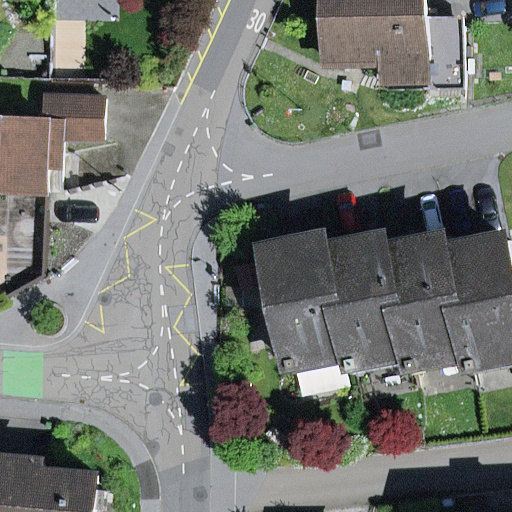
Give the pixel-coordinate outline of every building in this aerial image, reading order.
[(389,81),(389,91),(466,90),(466,28),(430,29),(429,0),(329,0),(331,63),(378,62),(379,81),(389,81)] [(0,183),(2,184),(2,192),(65,194),(67,140),(106,141),(107,101),(50,99),(49,123),(0,121),(0,183)] [(422,363),(473,353),(450,243),(422,249),(419,237),(391,242),(413,352),(417,371),(424,369),(422,363)] [(481,249),(478,237),(450,243),(473,353),(476,371),(483,369),(482,363),(511,357),(511,244),(511,243),(481,249)] [(302,362),(353,352),(333,254),(331,242),(272,254),(296,370),(303,368),(302,362)] [(391,242),(333,254),(353,352),(357,370),(364,369),(362,363),(413,352),(391,242)] [(0,511),(96,511),(99,477),(45,473),(46,463),(0,458),(0,511)]
